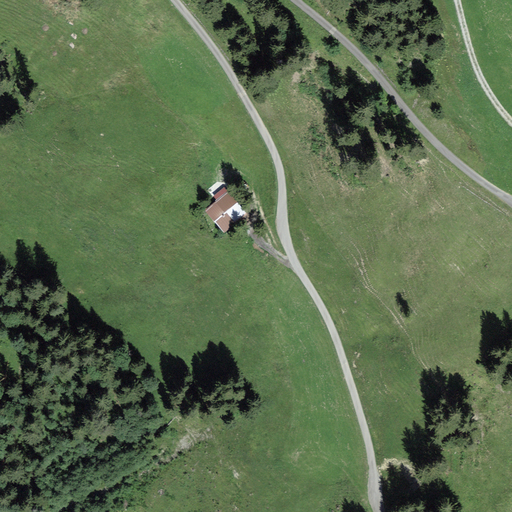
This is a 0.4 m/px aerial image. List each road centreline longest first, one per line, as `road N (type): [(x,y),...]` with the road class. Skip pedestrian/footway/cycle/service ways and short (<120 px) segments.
road 1 (track): [(383,511),(335,331),(282,228),(285,175),(214,58),(163,0)]
road 2 (track): [(287,0),(336,37),(460,171),(511,207)]
